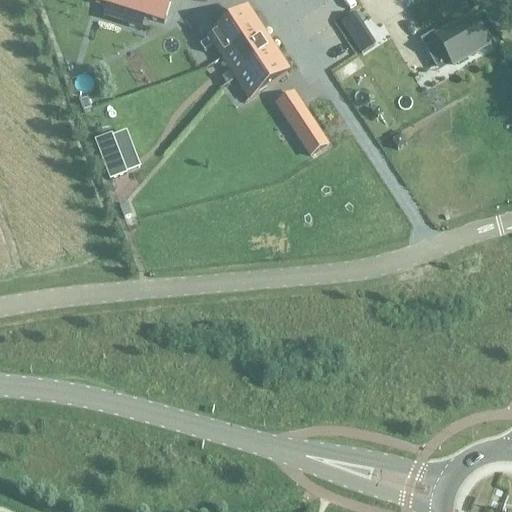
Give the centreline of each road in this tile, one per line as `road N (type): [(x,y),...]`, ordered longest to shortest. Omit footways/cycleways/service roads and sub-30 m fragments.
road 1 (unclassified): [(0,307),(350,272),(511,223)]
road 2 (unclassified): [(0,384),(123,404),(322,459)]
road 3 (unclassified): [(322,459),(364,485),(438,506)]
road 4 (unclassified): [(446,476),(376,459),(322,459)]
